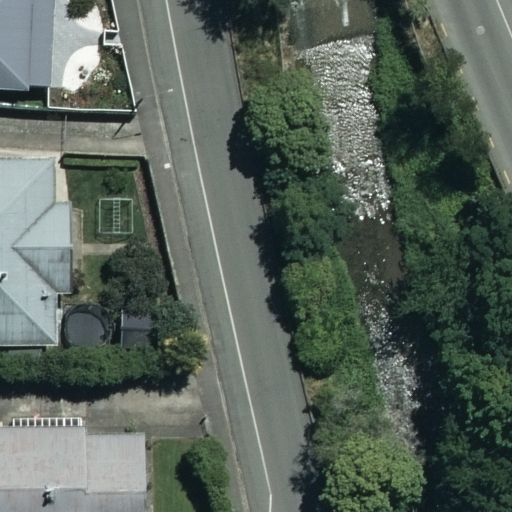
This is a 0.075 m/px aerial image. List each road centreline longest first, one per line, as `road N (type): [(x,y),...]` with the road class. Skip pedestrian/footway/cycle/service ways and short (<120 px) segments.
road 1 (residential): [(307,511),(191,0)]
road 2 (residential): [(463,0),(511,114)]
